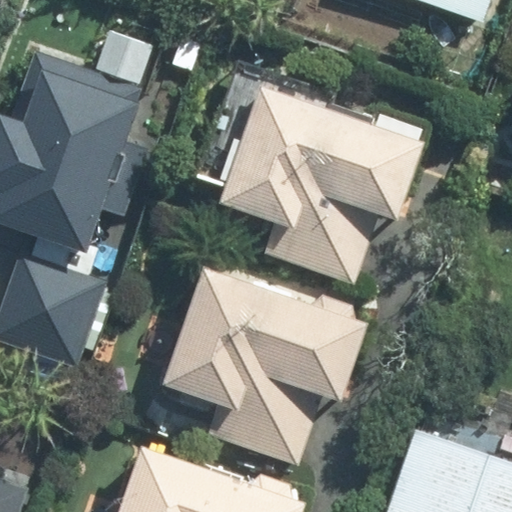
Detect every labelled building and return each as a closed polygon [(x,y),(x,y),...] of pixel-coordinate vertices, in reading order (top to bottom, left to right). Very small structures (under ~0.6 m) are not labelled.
[(493,0),(435,0),(488,17),(493,0)] [(1,341),(79,366),(112,268),(98,263),(159,85),(39,44),(0,157),(0,221),(37,234),(1,341)] [(437,122),(265,67),(221,204),(271,220),(258,262),(348,291),(371,221),(402,231),(437,122)] [(375,319),(205,261),(159,397),(196,409),(184,447),(300,486),(337,379),(352,384),(375,319)] [(0,511),(24,511),(47,450),(0,433),(0,511)] [(511,511),(511,466),(414,436),(389,511),(511,511)] [(309,511),(313,503),(146,449),(125,511),(309,511)]
